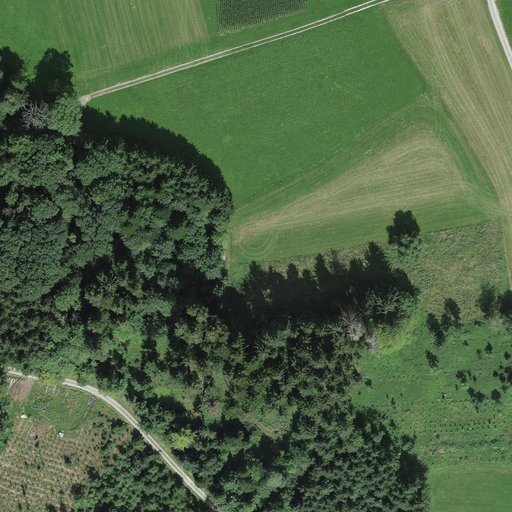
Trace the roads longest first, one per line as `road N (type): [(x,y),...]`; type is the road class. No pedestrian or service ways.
road 1 (track): [(80,98),(379,0)]
road 2 (track): [(221,511),(95,389),(0,366)]
